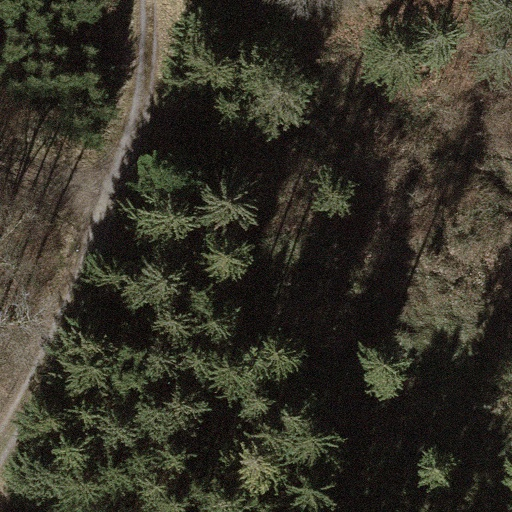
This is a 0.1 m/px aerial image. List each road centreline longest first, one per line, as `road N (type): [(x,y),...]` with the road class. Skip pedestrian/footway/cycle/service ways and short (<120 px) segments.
road 1 (track): [(0,446),(75,334),(121,134),(126,0)]
road 2 (track): [(121,134),(73,125),(51,155),(55,197),(105,216)]
